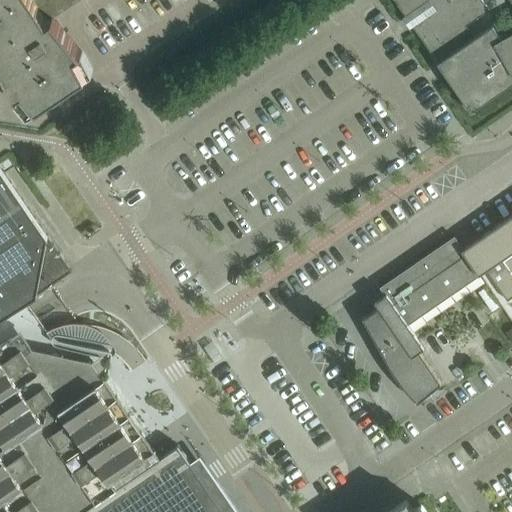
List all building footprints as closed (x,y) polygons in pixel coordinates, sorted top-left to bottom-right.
[(0,0),(0,62),(5,70),(32,103),(82,69),(75,56),(81,52),(52,17),(78,0),(0,0)] [(394,0),(405,15),(408,13),(415,23),(412,25),(431,53),(467,28),(465,25),(489,9),(482,0),(394,0)] [(511,31),(501,38),(492,25),(437,63),(470,112),(511,83),(511,31)] [(0,319),(26,302),(71,271),(0,167),(0,319)] [(511,215),(462,249),(461,250),(479,276),(480,275),(479,274),(485,270),(506,301),(511,296),(511,215)] [(361,318),(389,368),(397,381),(406,392),(416,403),(440,383),(418,351),(422,348),(407,325),(479,276),(461,250),(462,249),(454,236),(379,287),(384,295),(374,302),(378,307),(361,318)] [(485,286),(478,291),(492,312),(499,307),(485,286)] [(0,342),(25,325),(34,339),(49,333),(31,310),(0,330),(0,342)] [(20,332),(0,345),(0,511),(232,511),(184,441),(159,459),(89,357),(53,352),(45,351),(32,349),(20,332)] [(416,511),(414,508),(411,510),(405,500),(387,511),(416,511)]
